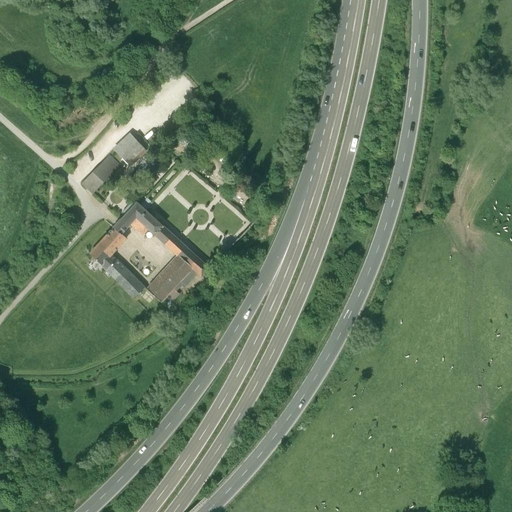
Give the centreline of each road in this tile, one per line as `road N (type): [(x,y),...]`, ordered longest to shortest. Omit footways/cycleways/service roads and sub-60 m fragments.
road 1 (trunk): [(209,511),(316,377),(372,262),(409,136),(420,0)]
road 2 (primary): [(174,511),(254,392),(314,258),(379,0)]
road 3 (primary): [(318,179),(233,384),(146,511)]
road 4 (trunk): [(262,284),(172,421),(88,511)]
road 5 (track): [(229,0),(174,36),(58,171)]
road 6 (primary): [(358,0),(318,179)]
road 7 (track): [(100,210),(0,320)]
